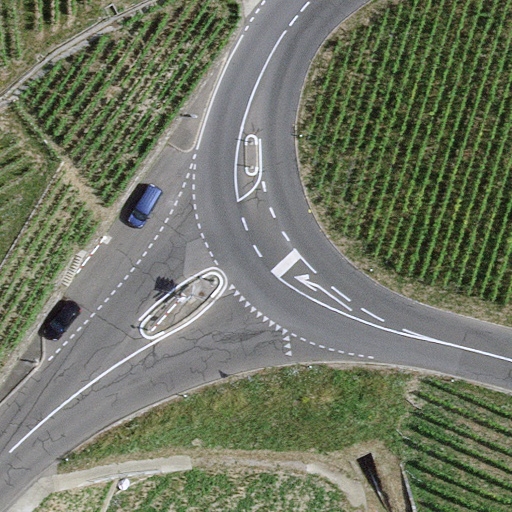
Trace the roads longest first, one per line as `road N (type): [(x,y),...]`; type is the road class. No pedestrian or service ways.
road 1 (tertiary): [(278,251),(72,392),(0,461)]
road 2 (tertiary): [(278,251),(244,185),(255,88),(306,0)]
road 3 (tertiary): [(511,354),(401,329),(278,251)]
